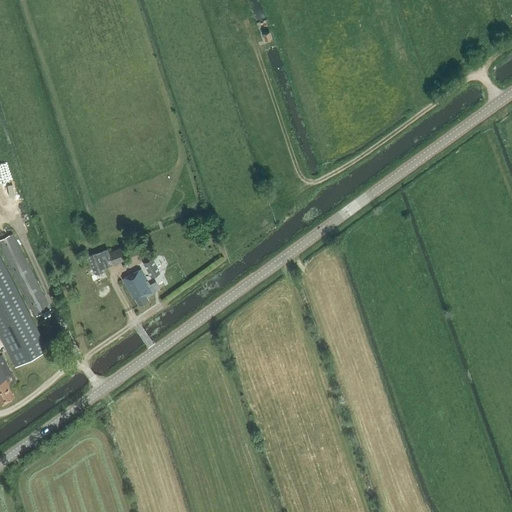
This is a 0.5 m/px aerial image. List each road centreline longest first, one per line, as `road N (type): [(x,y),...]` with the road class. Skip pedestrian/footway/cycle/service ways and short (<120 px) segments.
road 1 (tertiary): [(0,466),(511,92)]
road 2 (track): [(500,100),(474,74),(309,190),(254,39)]
road 3 (track): [(0,413),(164,303)]
